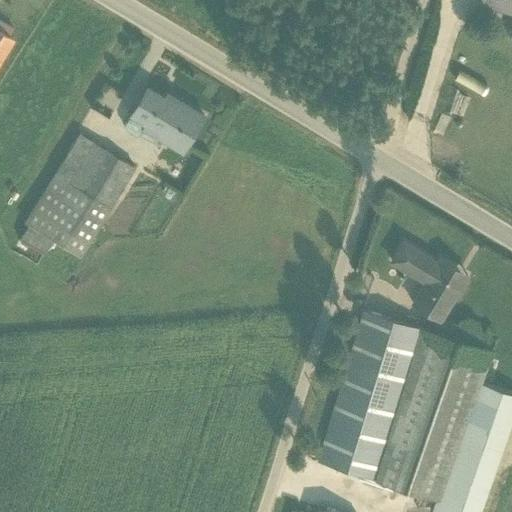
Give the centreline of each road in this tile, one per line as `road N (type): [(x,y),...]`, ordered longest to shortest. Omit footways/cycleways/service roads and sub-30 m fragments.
road 1 (unclassified): [(260,511),(374,154)]
road 2 (unclassified): [(374,154),(123,0)]
road 3 (unclassified): [(421,0),(374,154)]
road 4 (unclassified): [(374,154),(511,237)]
